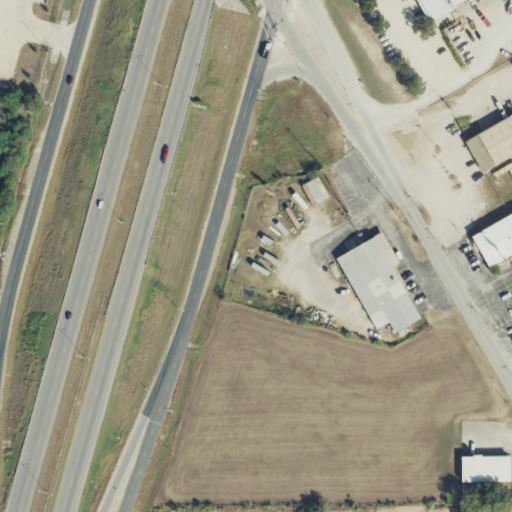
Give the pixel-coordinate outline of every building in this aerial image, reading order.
[(415,0),(425,19),(461,0),(415,0)] [(511,116),(464,141),(481,173),(511,156),(511,116)] [(329,198),(317,177),(301,186),(312,207),(329,198)] [(511,205),(467,227),(486,267),(511,255),(511,205)] [(420,320),(393,267),(399,264),(383,234),(337,257),(374,331),(389,324),(394,333),(420,320)] [(509,457),(461,457),(461,483),(510,482),(509,457)]
